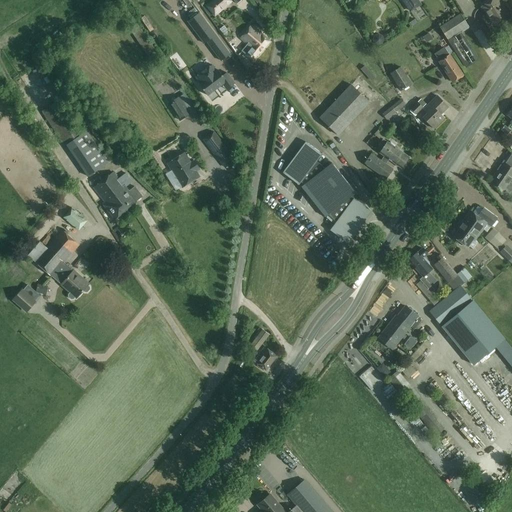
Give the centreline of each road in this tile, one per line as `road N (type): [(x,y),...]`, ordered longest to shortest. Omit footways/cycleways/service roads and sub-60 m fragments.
road 1 (unclassified): [(107,511),(192,414),(224,360),(286,0)]
road 2 (primary): [(362,280),(507,73)]
road 3 (primary): [(186,511),(300,362)]
